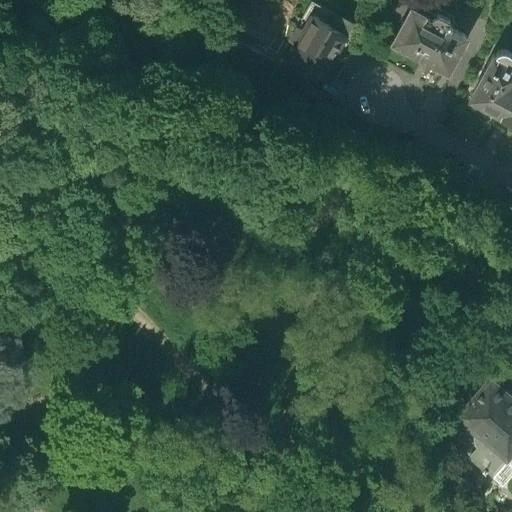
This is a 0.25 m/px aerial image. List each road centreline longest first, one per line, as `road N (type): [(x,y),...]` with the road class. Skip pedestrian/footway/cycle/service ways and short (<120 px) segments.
road 1 (track): [(230,511),(238,486),(235,437),(209,391),(86,265),(54,245),(0,234)]
road 2 (track): [(238,486),(259,480),(279,453),(304,305),(331,300),(405,309)]
road 3 (residential): [(511,180),(434,142),(379,98)]
